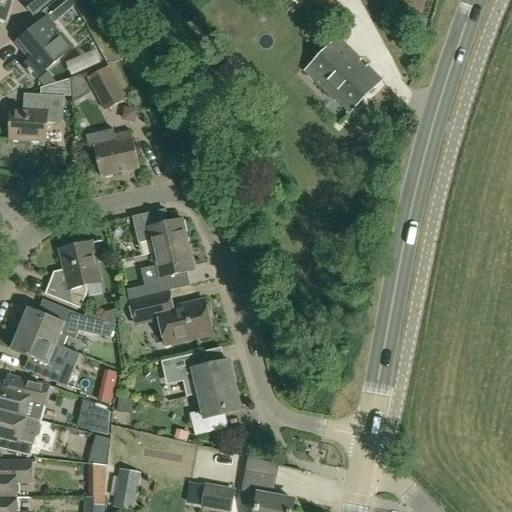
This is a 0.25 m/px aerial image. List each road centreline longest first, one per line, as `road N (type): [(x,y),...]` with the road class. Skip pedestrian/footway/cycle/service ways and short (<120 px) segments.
road 1 (residential): [(38,230),(171,194),(198,198),(277,412),(294,424),(369,441)]
road 2 (secondary): [(369,441),(435,121),(474,0)]
road 3 (track): [(198,198),(193,155),(107,0)]
